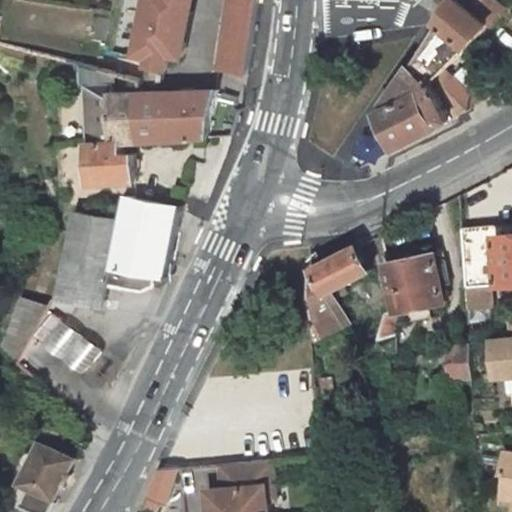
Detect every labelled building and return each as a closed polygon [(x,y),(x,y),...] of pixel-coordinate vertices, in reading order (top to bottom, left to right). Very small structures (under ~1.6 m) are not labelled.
[(261,0),(213,0),(212,5),(238,12),(222,92),(243,96),(246,89),(261,0)] [(420,58),(415,66),(434,82),(436,81),(464,54),(505,6),(498,0),(455,0),(451,7),(438,29),(420,58)] [(131,50),(79,37),(73,63),(89,67),(126,77),(141,81),(140,54),(176,53),(176,42),(134,39),(131,50)] [(176,53),(140,54),(141,81),(141,93),(177,91),(176,53)] [(415,66),(392,98),(396,105),(386,112),(401,146),(453,116),(434,82),(415,66)] [(95,141),(133,140),(143,140),(141,93),(128,92),(126,77),(89,67),(95,141)] [(177,91),(141,93),(143,140),(209,136),(217,92),(177,91)] [(356,144),(372,164),(392,149),(376,129),(356,144)] [(95,141),(89,142),(93,184),(142,180),(140,152),(133,152),(133,140),(95,141)] [(110,283),(142,290),(157,285),(159,273),(171,276),(185,208),(127,196),(124,215),(80,205),(61,293),(105,305),(110,283)] [(511,221),(466,224),(466,236),(511,233),(511,221)] [(493,287),(511,286),(511,233),(466,236),(471,309),(494,308),(493,287)] [(365,244),(313,271),(317,330),(322,339),(345,327),(340,314),(348,310),(338,290),(376,270),(365,244)] [(440,254),(389,263),(398,310),(403,309),(448,302),(445,284),(452,283),(448,261),(441,261),(440,254)] [(30,357),(55,304),(30,292),(5,345),(30,357)] [(47,341),(37,359),(83,382),(107,335),(56,309),(41,338),(47,341)] [(398,310),(386,312),(379,355),(400,353),(403,309),(398,310)] [(511,336),(497,338),(501,374),(511,373),(511,372),(511,336)] [(473,344),(451,347),(453,381),(475,378),(473,344)] [(83,453),(48,435),(24,480),(33,485),(27,499),(50,511),(58,497),(61,499),(83,453)] [(276,462),(224,465),(225,488),(210,489),(211,511),(270,511),(270,500),(270,485),(277,485),(276,462)] [(184,468),(162,469),(145,508),(154,511),(160,500),(169,502),(184,468)] [(277,485),(270,485),(270,500),(278,500),(277,485)]
